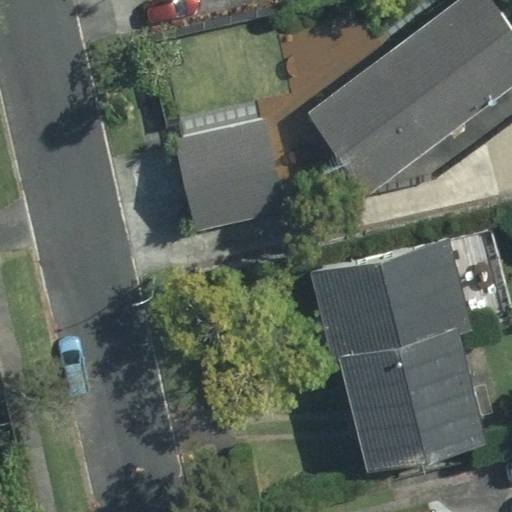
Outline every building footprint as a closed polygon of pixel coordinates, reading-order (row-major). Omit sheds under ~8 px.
[(511,87),(511,1),(511,0),(442,0),(313,103),(383,190),(511,87)] [(274,105),(184,124),(204,220),(294,201),(274,105)] [(462,224),(321,256),(342,348),(354,345),(376,444),(494,418),(471,318),(483,315),(462,224)] [(35,511),(23,473),(0,479),(0,511),(35,511)] [(451,511),(448,501),(412,511),(451,511)]
